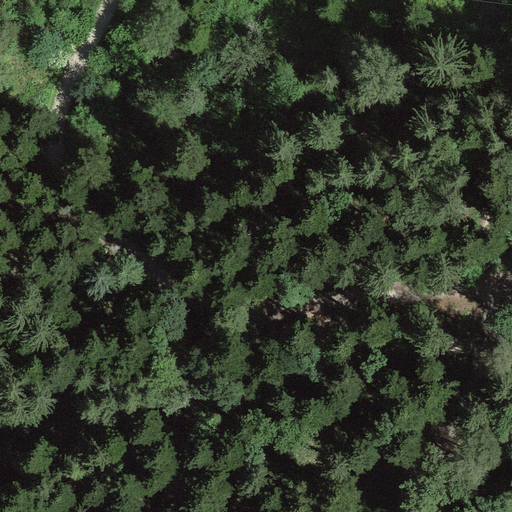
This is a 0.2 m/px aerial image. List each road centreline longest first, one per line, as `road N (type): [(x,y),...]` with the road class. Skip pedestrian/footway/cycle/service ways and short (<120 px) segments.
road 1 (track): [(392,283),(218,272),(133,251),(78,190)]
road 2 (track): [(511,277),(457,475),(425,511)]
